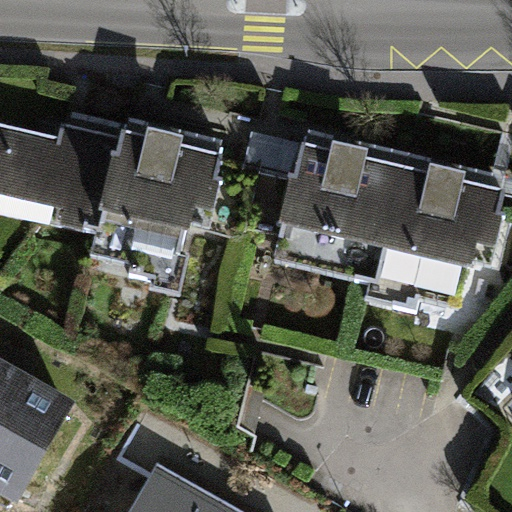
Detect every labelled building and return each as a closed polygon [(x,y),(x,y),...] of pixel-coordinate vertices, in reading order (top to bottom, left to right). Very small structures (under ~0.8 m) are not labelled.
[(62,139),(0,125),(0,195),(0,196),(0,217),(91,233),(118,121),(68,110),(62,139)] [(224,146),(118,121),(91,233),(184,253),(193,219),(211,227),(224,146)] [(511,228),(511,197),(280,151),(262,241),(500,288),(511,228)] [(75,404),(0,362),(0,494),(20,506),(75,404)] [(264,511),(147,459),(122,511),(264,511)]
